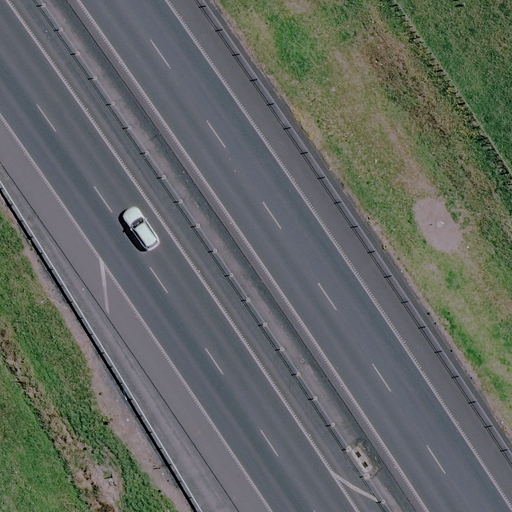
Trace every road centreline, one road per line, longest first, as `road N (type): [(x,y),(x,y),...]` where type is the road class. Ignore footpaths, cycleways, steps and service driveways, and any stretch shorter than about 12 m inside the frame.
road 1 (motorway): [(125,0),(482,511)]
road 2 (motorway): [(323,511),(0,51)]
